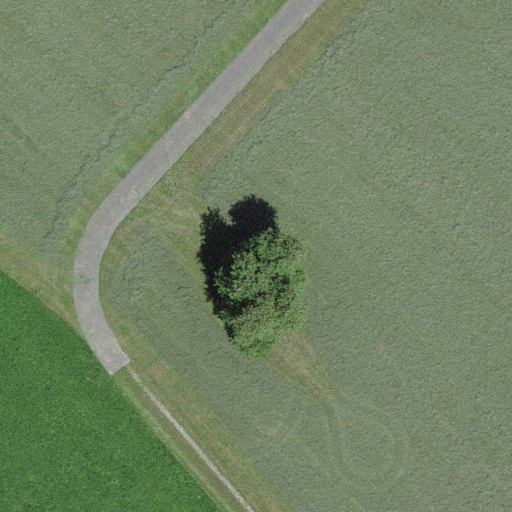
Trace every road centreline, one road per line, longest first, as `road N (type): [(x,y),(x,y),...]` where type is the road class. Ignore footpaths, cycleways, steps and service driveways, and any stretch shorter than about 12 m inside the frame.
road 1 (track): [(308,0),(119,203),(96,268),(93,337),(134,388)]
road 2 (track): [(224,511),(134,388)]
